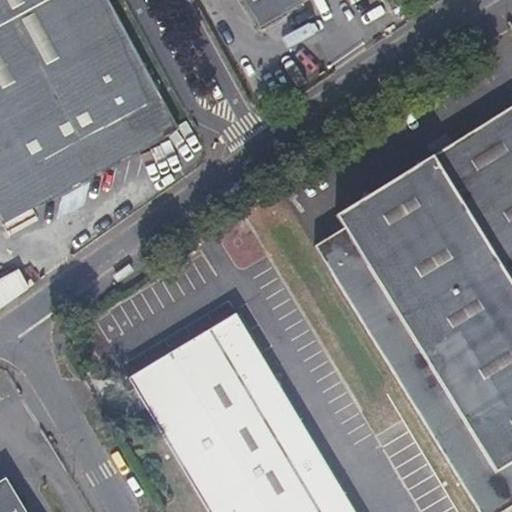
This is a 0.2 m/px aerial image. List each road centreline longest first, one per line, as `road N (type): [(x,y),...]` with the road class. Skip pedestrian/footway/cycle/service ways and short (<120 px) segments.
road 1 (residential): [(16,324),(264,150)]
road 2 (residential): [(264,150),(481,0)]
road 3 (residential): [(16,324),(128,511)]
road 4 (residential): [(174,0),(264,150)]
